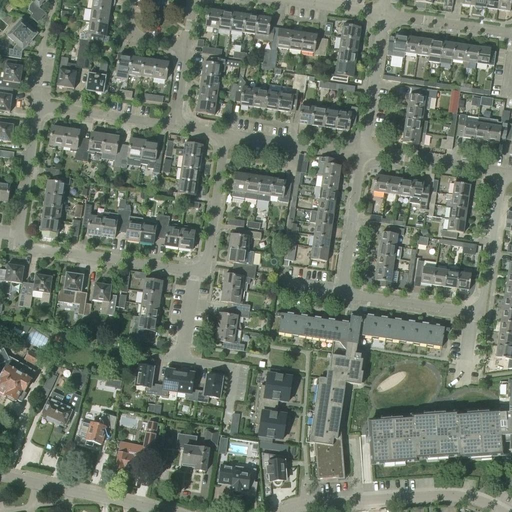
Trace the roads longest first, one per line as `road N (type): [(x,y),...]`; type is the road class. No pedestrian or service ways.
road 1 (residential): [(38,106),(20,236),(31,247),(196,271)]
road 2 (residential): [(285,511),(431,497),(499,511)]
road 3 (residential): [(160,511),(0,475)]
road 4 (residential): [(501,173),(481,314),(473,312)]
road 5 (residential): [(196,271),(207,264),(224,136)]
road 6 (residential): [(363,153),(383,13)]
road 7 (residential): [(363,153),(224,136)]
road 8 (residential): [(501,173),(363,153)]
road 9 (residential): [(342,290),(363,153)]
road 10 (residential): [(174,124),(38,106)]
road 11 (residential): [(473,312),(342,290)]
road 12 (residential): [(511,33),(383,13)]
road 13 (residential): [(185,346),(183,360),(236,368),(229,426)]
